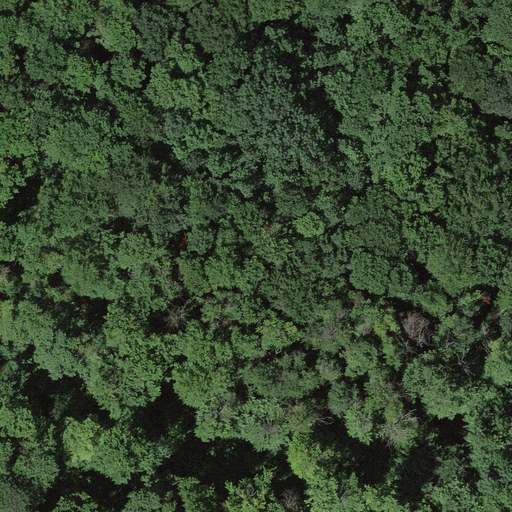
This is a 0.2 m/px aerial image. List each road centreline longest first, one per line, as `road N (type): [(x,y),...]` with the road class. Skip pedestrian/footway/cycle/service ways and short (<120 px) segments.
road 1 (track): [(511,272),(428,243),(273,229),(43,164),(0,168)]
road 2 (track): [(511,380),(270,495),(252,511)]
